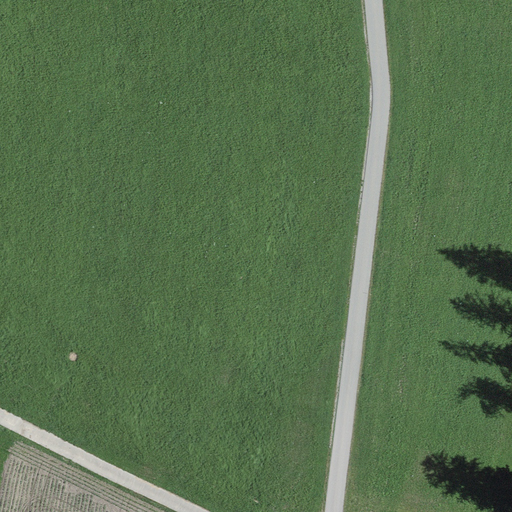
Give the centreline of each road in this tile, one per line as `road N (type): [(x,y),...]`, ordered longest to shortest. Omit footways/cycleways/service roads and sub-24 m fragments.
road 1 (track): [(373,0),(379,114),(333,511)]
road 2 (track): [(0,417),(193,511)]
